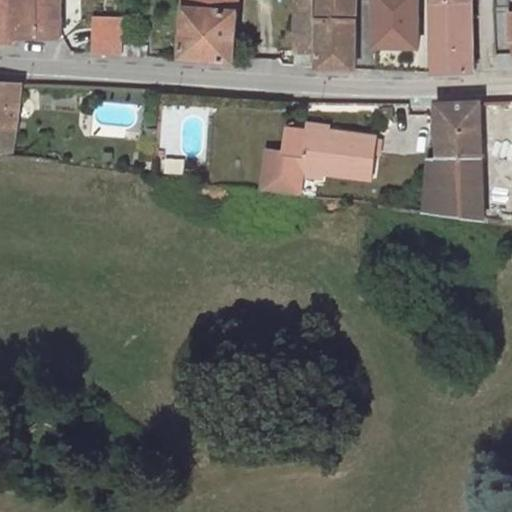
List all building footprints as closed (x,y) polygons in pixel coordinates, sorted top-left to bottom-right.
[(0,0),(0,46),(15,47),(15,42),(13,0),(0,0)] [(13,0),(15,42),(63,40),(62,0),(13,0)] [(184,0),(184,10),(236,13),(236,0),(184,0)] [(311,0),(293,0),(293,55),(311,56),(311,0)] [(317,0),(317,70),(355,73),(355,0),(317,0)] [(374,0),(375,49),(418,48),(418,17),(415,17),(414,0),(374,0)] [(476,75),(473,0),(434,0),(436,75),(476,75)] [(234,64),(236,13),(184,10),(182,62),(234,64)] [(126,58),(125,20),(96,20),(97,56),(126,58)] [(0,129),(18,131),(23,86),(0,85),(0,129)] [(425,213),(486,222),(478,105),(436,106),(440,161),(431,161),(425,213)] [(18,131),(0,129),(0,155),(15,158),(18,131)] [(378,141),(310,131),(309,136),(306,159),(283,156),(267,154),(262,187),(301,192),(304,173),(372,184),(378,141)] [(287,133),(283,156),(306,159),(309,136),(287,133)] [(165,172),(185,175),(187,159),(168,157),(165,172)]
